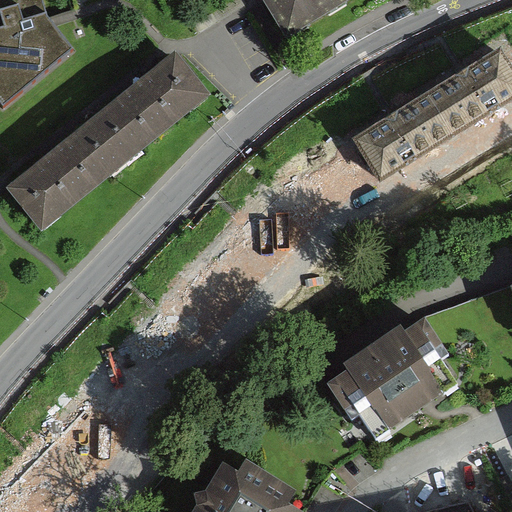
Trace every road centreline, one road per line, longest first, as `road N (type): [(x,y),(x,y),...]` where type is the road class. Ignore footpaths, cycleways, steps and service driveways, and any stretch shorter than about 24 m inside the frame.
road 1 (residential): [(469,0),(301,82),(238,134),(0,381)]
road 2 (residential): [(350,511),(359,496),(396,472),(511,419)]
